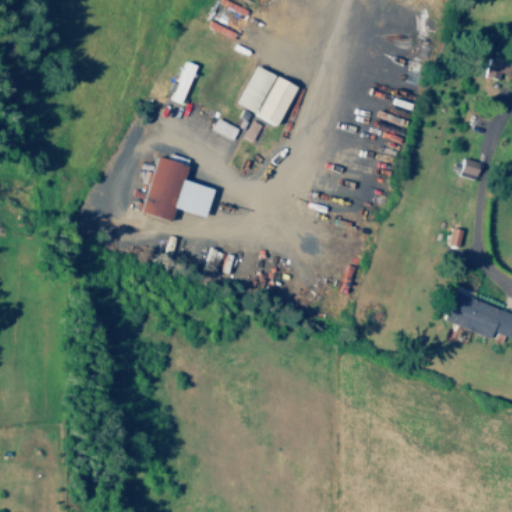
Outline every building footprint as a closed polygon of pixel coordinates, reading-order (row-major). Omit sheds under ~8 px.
[(245,112),(264,75),(246,65),(226,103),(245,112)] [(285,86),(266,76),(247,115),(266,125),(285,86)] [(230,127),(210,118),(205,129),(225,139),(230,127)] [(253,123),(244,120),(238,136),(247,139),(253,123)] [(201,188),(172,180),(176,166),(145,157),(136,192),(132,191),(127,212),(159,221),(163,208),(194,216),(201,188)] [(469,173),(471,161),(456,159),(454,171),(469,173)] [(481,336),(484,330),(502,336),(509,314),(443,292),(434,321),(481,336)]
